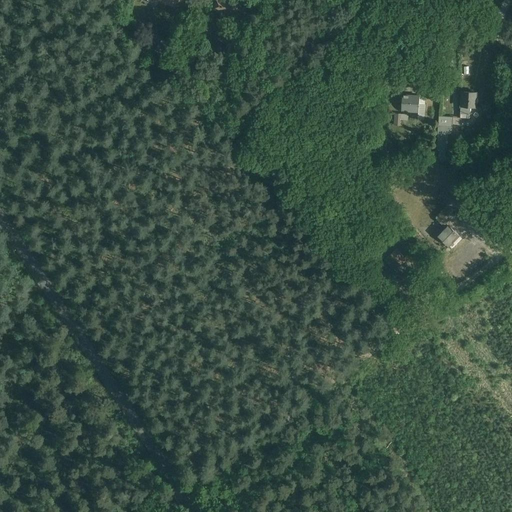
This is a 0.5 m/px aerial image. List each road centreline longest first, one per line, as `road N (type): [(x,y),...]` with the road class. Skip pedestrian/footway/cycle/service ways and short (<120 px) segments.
road 1 (unclassified): [(194,511),(0,217)]
road 2 (unknown): [(403,328),(182,494)]
road 3 (track): [(403,328),(511,248)]
